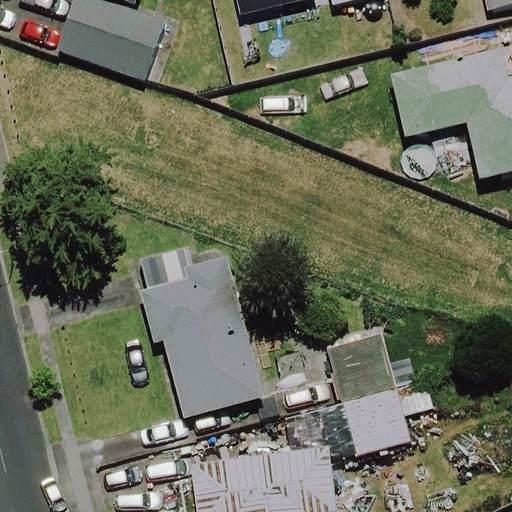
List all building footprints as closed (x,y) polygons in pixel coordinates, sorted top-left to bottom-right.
[(129,19),(72,0),(67,0),(47,60),(140,91),(161,30),(129,19)] [(72,0),(129,19),(135,0),(72,0)] [(376,4),(375,0),(325,0),(329,15),(376,4)] [(511,11),(511,0),(477,0),(480,16),(511,11)] [(178,63),(186,98),(252,83),(243,48),(178,63)] [(511,85),(507,60),(385,86),(398,147),(461,133),(472,189),(511,180),(511,85)] [(183,283),(175,257),(123,271),(146,352),(155,349),(177,429),(262,405),(225,272),(183,283)] [(383,374),(374,341),(322,355),(336,408),(351,464),(406,449),(399,424),(427,416),(413,366),(383,374)] [(330,511),(323,458),(182,476),(186,511),(330,511)]
